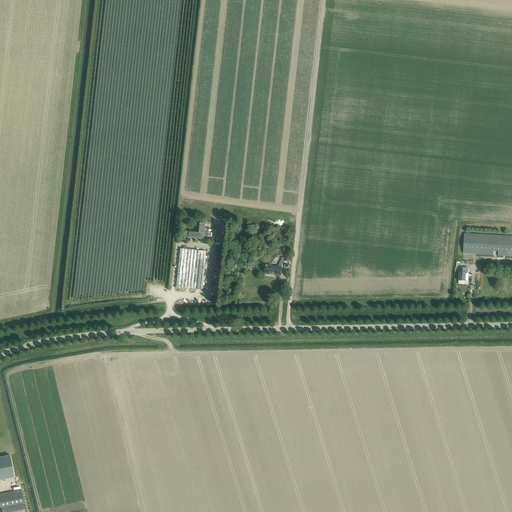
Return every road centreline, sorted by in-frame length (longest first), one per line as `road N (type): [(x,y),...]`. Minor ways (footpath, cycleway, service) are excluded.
road 1 (tertiary): [(0,355),(138,332),(511,325)]
road 2 (track): [(287,329),(322,0)]
